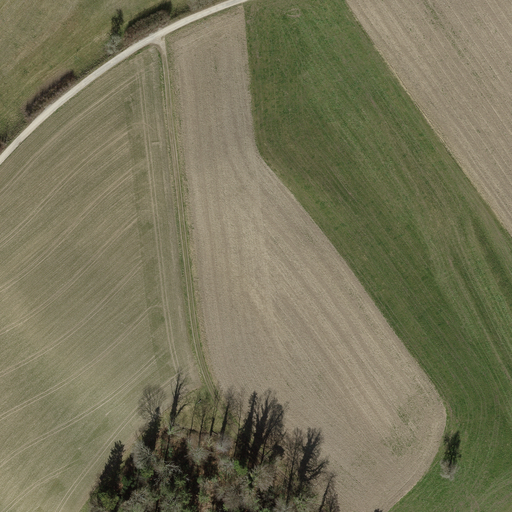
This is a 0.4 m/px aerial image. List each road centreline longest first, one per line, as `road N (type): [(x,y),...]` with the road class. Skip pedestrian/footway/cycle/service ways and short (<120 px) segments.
road 1 (track): [(157,34),(206,377),(231,425),(319,511)]
road 2 (track): [(157,34),(94,74),(0,160)]
